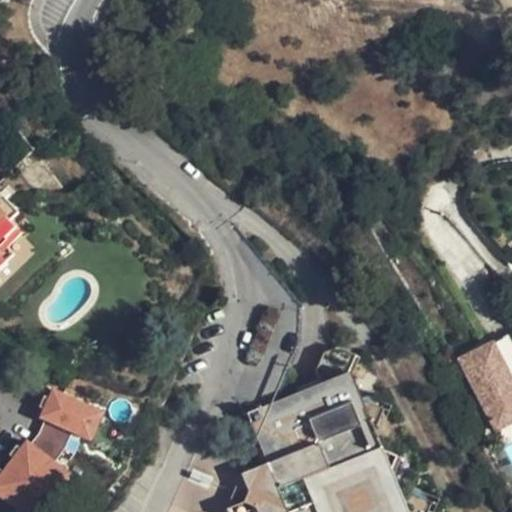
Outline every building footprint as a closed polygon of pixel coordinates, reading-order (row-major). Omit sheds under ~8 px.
[(0,297),(8,292),(1,284),(16,273),(7,263),(17,254),(34,241),(1,201),(0,200),(0,297)] [(26,264),(17,254),(7,263),(16,273),(26,264)] [(456,511),(459,508),(423,486),(412,489),(405,480),(419,435),(393,424),(387,427),(383,428),(377,420),(375,412),(379,394),(361,387),(359,373),(364,346),(326,331),(320,335),(275,356),(262,395),(238,408),(249,434),(223,504),(226,511),(456,511)] [(511,351),(504,331),(485,339),(506,390),(511,405),(511,351)] [(506,390),(485,339),(450,353),(471,403),(506,390)] [(29,436),(53,452),(63,436),(70,439),(85,410),(44,390),(36,406),(44,410),(37,424),(29,436)] [(511,405),(506,390),(471,403),(480,426),(511,412),(511,405)] [(44,410),(36,406),(29,419),(37,424),(44,410)] [(94,414),(85,410),(70,439),(79,443),(94,414)] [(0,476),(30,499),(48,472),(42,467),(53,452),(29,436),(17,451),(14,448),(4,462),(0,459),(0,476)] [(0,459),(4,462),(14,448),(8,443),(0,453),(0,459)] [(48,472),(30,499),(38,504),(57,479),(48,472)] [(19,511),(30,499),(0,476),(0,511),(19,511)] [(31,511),(38,504),(30,499),(19,511),(31,511)]
